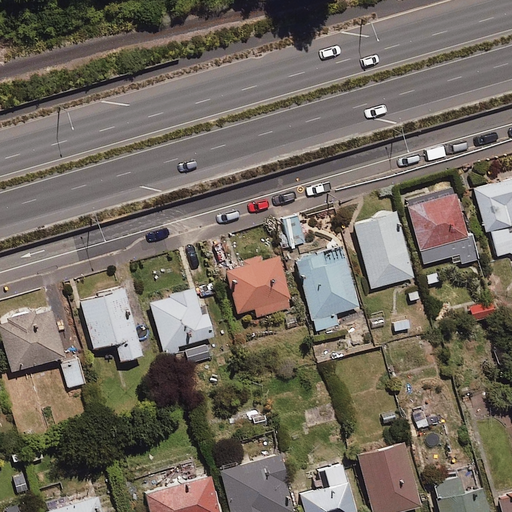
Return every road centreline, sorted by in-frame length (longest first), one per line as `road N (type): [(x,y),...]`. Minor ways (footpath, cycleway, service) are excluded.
road 1 (residential): [(511,121),(0,272)]
road 2 (trunk): [(511,62),(0,210)]
road 3 (trunk): [(0,159),(511,13)]
